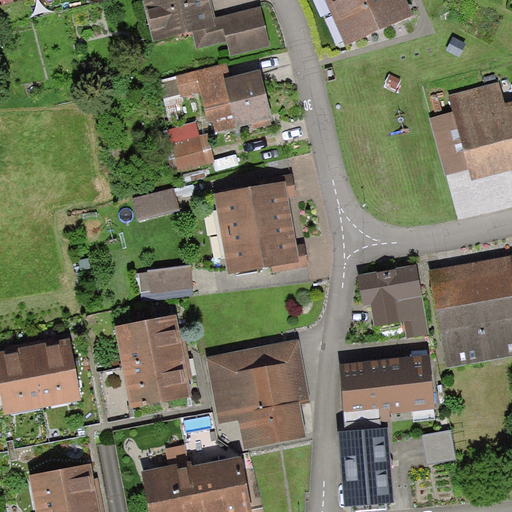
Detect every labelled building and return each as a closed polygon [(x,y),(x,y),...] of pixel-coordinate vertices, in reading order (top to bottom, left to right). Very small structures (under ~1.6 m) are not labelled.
[(149,0),(150,0),(144,2),(155,43),(192,33),(197,51),(227,43),(223,29),(218,31),(214,19),(209,1),(210,0),(149,0)] [(325,0),(347,46),(413,16),(405,0),(325,0)] [(261,8),(214,19),(218,31),(223,29),(227,43),(231,59),(272,49),(261,8)] [(209,123),(214,122),(216,133),(239,127),(228,80),(224,64),(178,75),(183,95),(201,91),(209,123)] [(260,71),(228,80),(239,127),(267,121),(272,120),(260,71)] [(450,96),(454,113),(470,170),(473,181),(511,171),(511,103),(508,104),(503,83),(450,96)] [(445,176),(470,170),(454,113),(431,120),(445,176)] [(195,121),(167,129),(178,171),(215,161),(208,134),(199,137),(195,121)] [(258,188),(217,196),(230,274),(273,266),(274,272),(306,266),(303,248),(296,249),(293,236),(289,209),(286,197),(294,195),(290,176),(257,182),(258,188)] [(174,190),(134,200),(139,219),(178,209),(174,190)] [(511,256),(429,271),(444,369),(511,358),(511,256)] [(191,267),(149,271),(151,294),(193,290),(191,267)] [(410,269),(359,278),(364,308),(372,307),(375,328),(405,323),(407,336),(429,332),(419,268),(410,269)] [(176,316),(117,328),(133,411),(193,399),(188,374),(180,335),(176,316)] [(310,404),(298,340),(208,356),(220,426),(218,425),(220,438),(238,452),(309,440),(302,406),(310,404)] [(14,351),(0,354),(0,384),(6,414),(81,400),(69,341),(51,344),(14,351)] [(384,363),(340,367),(345,426),(380,423),(392,422),(391,414),(414,412),(415,422),(436,419),(429,359),(384,363)] [(443,433),(426,436),(431,465),(457,460),(448,415),(439,417),(443,433)] [(345,426),(352,511),(394,511),(390,462),(384,463),(380,423),(345,426)] [(180,466),(143,473),(151,511),(252,511),(240,460),(181,473),(180,466)] [(92,465),(31,477),(37,511),(100,511),(95,483),(92,465)]
